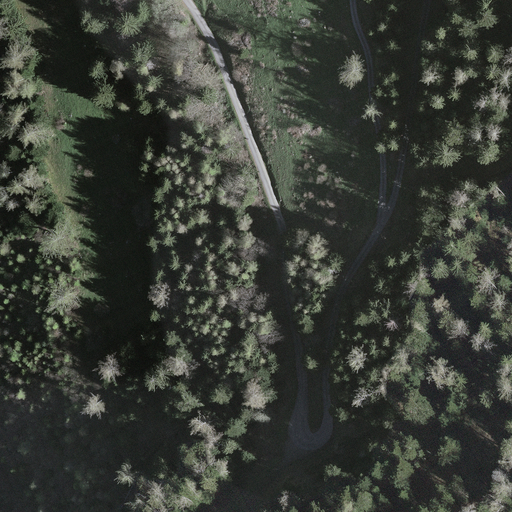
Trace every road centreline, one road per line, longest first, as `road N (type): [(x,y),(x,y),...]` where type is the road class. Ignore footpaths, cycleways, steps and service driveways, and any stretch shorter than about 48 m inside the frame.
road 1 (unclassified): [(186,0),(213,46),(281,225),(308,439),(324,428),(339,288),(395,192),(427,0)]
road 2 (track): [(381,225),(381,162),(350,0)]
